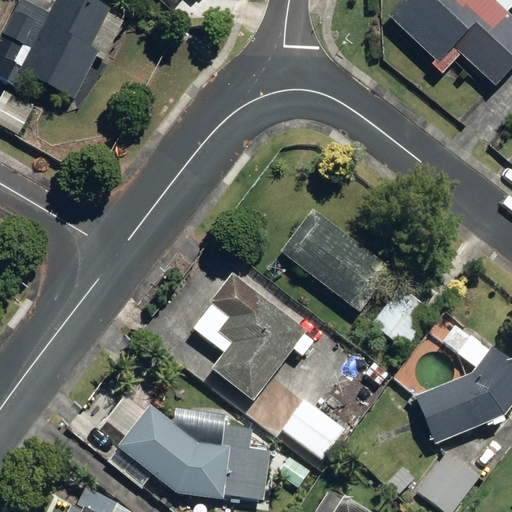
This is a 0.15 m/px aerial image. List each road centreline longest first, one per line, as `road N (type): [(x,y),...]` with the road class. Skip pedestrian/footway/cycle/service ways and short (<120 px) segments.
road 1 (residential): [(280,88),(317,93),(368,120),(511,227)]
road 2 (residential): [(120,253),(217,122),(280,88)]
road 3 (residential): [(0,414),(120,253)]
road 4 (residential): [(120,253),(0,185)]
